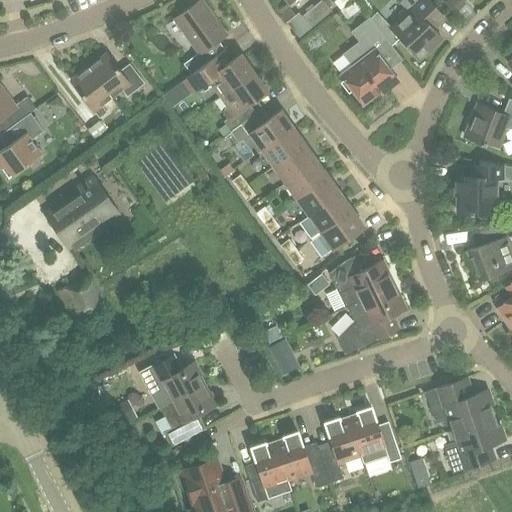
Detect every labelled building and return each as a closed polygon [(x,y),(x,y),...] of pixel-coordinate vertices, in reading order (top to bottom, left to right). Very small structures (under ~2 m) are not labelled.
[(332,11),(322,0),(302,17),(311,28),(332,11)] [(349,0),(335,0),(334,1),(341,11),(352,2),(349,0)] [(391,30),(420,60),(442,39),(427,23),(438,12),(427,0),(403,0),(400,3),(404,9),(398,15),(398,19),(400,22),(391,30)] [(467,0),(455,0),(467,15),(475,8),(467,0)] [(201,1),(175,20),(198,52),(199,53),(190,61),(197,71),(211,61),(220,54),(213,44),(214,44),(226,35),(201,1)] [(352,2),(341,11),(346,18),(357,9),(352,2)] [(383,94),(398,82),(379,58),(391,48),(372,22),(355,36),(360,42),(344,55),(353,67),(341,76),(363,105),(380,91),(383,94)] [(190,76),(186,79),(193,89),(197,86),(200,84),(203,88),(210,82),(221,97),(253,73),(240,55),(228,64),(221,53),(220,54),(211,61),(197,71),(192,75),(190,76)] [(107,55),(89,68),(111,97),(122,89),(127,96),(144,84),(131,66),(121,73),(107,55)] [(101,105),(111,97),(89,68),(71,81),(99,118),(106,112),(101,105)] [(253,73),(221,97),(227,105),(222,108),(222,112),(225,117),(222,120),(231,132),(251,117),(244,108),(267,92),(253,73)] [(0,135),(30,113),(31,114),(36,110),(27,97),(16,105),(1,84),(0,83),(0,135)] [(172,89),(165,94),(172,104),(179,99),(172,89)] [(506,128),(511,128),(511,100),(509,99),(503,114),(478,104),(465,137),(485,145),(486,142),(499,147),(506,128)] [(251,117),(231,132),(237,141),(241,138),(252,154),(260,148),(262,150),(293,128),(281,111),(262,125),(255,115),(251,117)] [(44,132),(31,114),(30,113),(0,135),(0,139),(6,148),(0,151),(0,167),(9,179),(42,155),(32,141),(44,132)] [(293,128),(262,150),(274,167),(305,145),(293,128)] [(305,145),(274,167),(286,183),(316,161),(305,145)] [(316,161),(286,183),(297,200),(328,178),(316,161)] [(456,178),(455,196),(458,196),(458,214),(474,214),(478,218),(484,220),(489,218),(493,214),(494,214),(494,201),(496,200),(496,179),(503,179),(503,166),(480,166),(468,166),(468,178),(456,178)] [(239,191),(249,185),(240,174),(231,181),(239,191)] [(63,200),(46,212),(65,240),(93,221),(94,223),(96,222),(102,230),(118,219),(115,216),(118,214),(92,178),(74,190),(79,197),(67,206),(63,200)] [(328,178),(297,200),(309,216),(340,194),(328,178)] [(239,191),(247,201),(256,194),(249,185),(239,191)] [(340,194),(309,216),(321,232),(352,210),(340,194)] [(264,223),(273,217),(265,206),(256,213),(264,223)] [(352,210),(321,232),(333,250),(364,228),(352,210)] [(271,233),(280,226),(273,217),(264,223),(271,233)] [(474,249),(465,253),(476,282),(511,268),(511,252),(511,251),(511,250),(511,222),(479,227),(481,242),(477,248),(474,249)] [(289,255),(297,249),(289,238),(281,245),(289,255)] [(304,259),(297,249),(289,255),(296,265),(304,259)] [(345,262),(329,274),(338,294),(345,308),(347,307),(395,284),(383,260),(369,267),(352,276),(345,262)] [(45,299),(32,268),(0,280),(0,290),(10,313),(45,299)] [(73,325),(109,310),(93,275),(58,290),(73,325)] [(511,283),(506,288),(511,295),(511,299),(498,309),(506,321),(508,320),(511,324),(511,283)] [(354,321),(337,338),(345,355),(363,347),(385,337),(399,330),(393,316),(407,309),(395,284),(347,307),(354,321)] [(292,370),(285,356),(290,353),(283,341),(269,348),(283,375),(292,370)] [(171,403),(205,385),(200,375),(201,374),(195,363),(171,376),(165,365),(143,377),(153,396),(165,390),(171,403)] [(473,396),(467,379),(425,393),(435,421),(449,416),(454,430),(492,417),(489,407),(493,405),(488,391),(473,396)] [(210,394),(205,385),(171,403),(160,408),(171,429),(163,433),(171,448),(201,432),(193,418),(218,405),(212,393),(210,394)] [(358,416),(349,419),(362,457),(385,449),(390,464),(401,460),(392,432),(381,435),(371,407),(357,412),(358,416)] [(492,417),(454,430),(459,445),(445,450),(453,474),(494,460),(490,446),(505,441),(500,426),(496,428),(492,417)] [(339,465),(362,457),(349,419),(340,422),(339,418),(325,423),(334,451),(321,456),(330,484),(344,479),(339,465)] [(284,440),(276,443),(289,482),(312,474),(317,488),(330,484),(321,456),(307,460),(298,432),(283,437),(284,440)] [(261,476),(250,480),(258,503),(292,492),(289,482),(276,443),(267,446),(266,443),(251,448),(261,476)] [(225,484),(216,460),(182,471),(196,511),(211,511),(223,508),(224,511),(251,511),(240,479),(225,484)]
